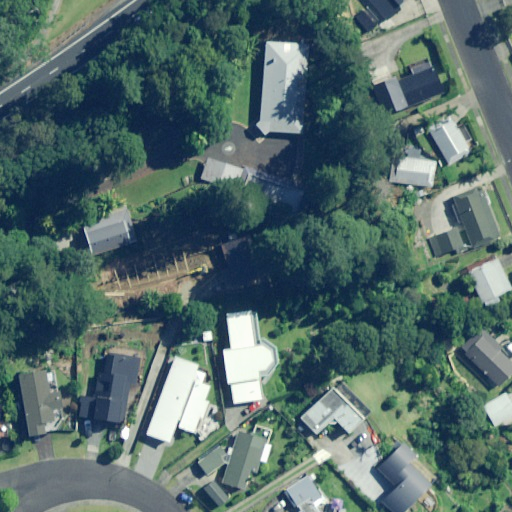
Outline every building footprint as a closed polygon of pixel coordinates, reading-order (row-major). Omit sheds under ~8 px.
[(370,0),(388,20),(410,0),(370,0)] [(268,130),(301,132),(305,43),(263,41),(258,120),(254,123),(264,134),(268,130)] [(443,93),(430,59),(410,67),(413,75),(373,90),(384,116),(443,93)] [(450,114),(427,127),(449,164),(472,151),(466,141),(458,127),(450,114)] [(458,127),(466,141),(471,138),(463,124),(458,127)] [(390,181),(433,187),(435,161),(393,156),(390,181)] [(303,213),(309,194),(253,174),(246,192),(303,213)] [(476,186),(452,196),(472,247),(500,236),(482,189),(478,191),(476,186)] [(456,226),(430,237),(437,256),(463,245),(456,226)] [(484,301),(511,289),(497,258),(470,270),(484,301)] [(231,384),(234,403),(262,400),(259,378),(269,376),(268,374),(277,364),(275,349),(261,337),(259,338),(255,310),(226,314),(230,348),(221,349),(226,385),(231,384)] [(499,385),(511,373),(511,361),(487,334),(468,351),(499,385)] [(140,387),(146,349),(108,344),(103,373),(98,373),(94,399),(81,397),(78,417),(117,423),(120,403),(125,404),(128,385),(140,387)] [(193,433),(198,417),(202,419),(209,401),(204,399),(208,386),(202,384),(206,374),(195,370),(197,365),(174,356),(146,434),(169,442),(175,426),(193,433)] [(57,420),(63,419),(53,368),(17,375),(28,436),(59,430),(57,420)] [(300,416),(317,433),(327,423),(331,427),(336,422),(347,433),(369,411),(339,379),(300,416)] [(496,426),(511,416),(511,402),(506,393),(484,406),(496,426)] [(268,444),(272,431),(254,424),(250,435),(239,431),(221,482),(243,490),(251,470),(256,472),(259,461),(264,463),(271,445),(268,444)] [(391,511),(401,511),(436,479),(401,443),(362,481),(391,511)] [(211,475),(224,462),(216,454),(203,467),(211,475)] [(294,507),(286,511),(318,511),(315,506),(323,501),(307,476),(284,491),(294,507)] [(219,505),(228,498),(213,481),(205,488),(219,505)] [(272,511),(285,502),(280,495),(267,504),(272,511)]
